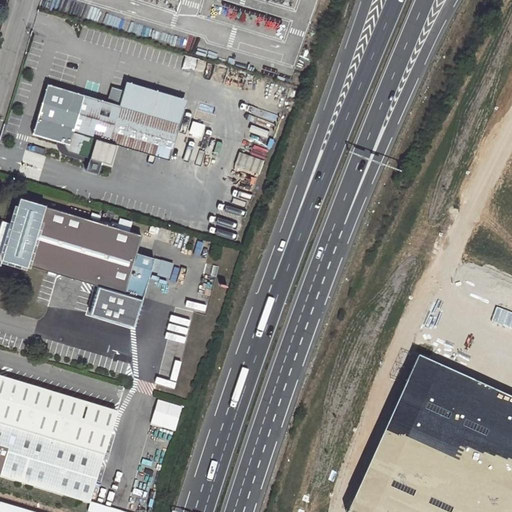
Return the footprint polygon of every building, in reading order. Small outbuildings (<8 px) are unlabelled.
[(108,142),(168,158),(185,98),(126,80),(119,105),(109,141),(108,142)] [(47,84),(32,132),(32,134),(64,143),(67,151),(89,157),(94,138),(108,142),(109,141),(119,105),(47,84)] [(0,253),(2,255),(2,256),(97,285),(89,313),(133,325),(153,257),(136,252),(141,234),(129,231),(117,227),(19,197),(11,224),(0,221),(0,222),(0,253)] [(132,222),(120,218),(117,227),(129,231),(132,222)] [(511,511),(511,397),(419,355),(346,511),(511,511)] [(116,412),(0,377),(0,476),(89,503),(116,412)] [(147,424),(172,431),(180,407),(154,399),(147,424)] [(0,511),(31,511),(0,502),(0,511)]
